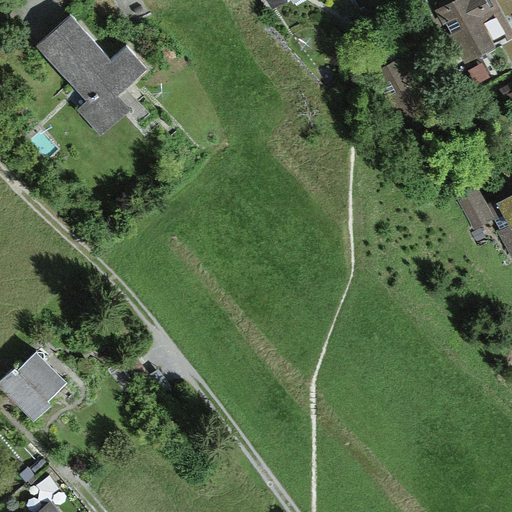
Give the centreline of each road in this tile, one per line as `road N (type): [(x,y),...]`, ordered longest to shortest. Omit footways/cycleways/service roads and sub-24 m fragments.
road 1 (residential): [(297,511),(121,290)]
road 2 (track): [(121,290),(0,171)]
